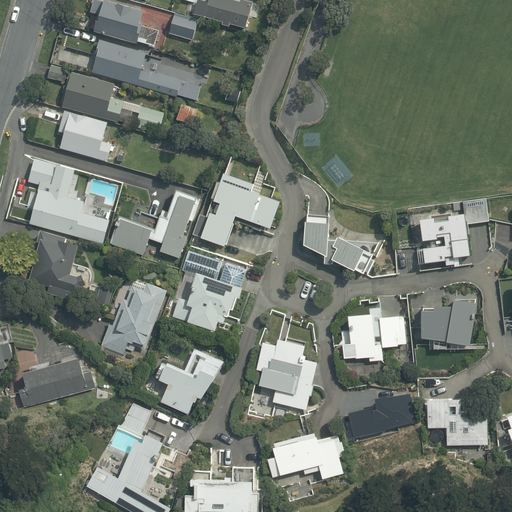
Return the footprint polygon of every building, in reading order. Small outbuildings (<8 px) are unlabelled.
[(95,31),(138,44),(138,42),(155,46),(160,31),(141,25),(145,11),(105,0),(104,2),(96,0),(95,0),(92,12),(100,15),(99,18),(98,18),(96,25),(97,26),(95,31)] [(231,24),(246,28),(253,2),(247,0),(240,0),(240,1),(236,0),(210,0),(206,17),(224,21),(223,25),(230,26),(231,24)] [(171,33),(193,39),(199,19),(177,13),(171,33)] [(178,94),(198,100),(202,86),(182,80),(183,79),(160,72),(159,75),(144,71),(149,52),(101,40),(97,56),(93,55),(89,69),(94,70),(93,74),(177,97),(178,94)] [(48,78),(65,83),(69,69),(52,64),(48,78)] [(142,126),(160,130),(165,111),(113,98),(117,83),(73,72),(64,106),(130,123),(133,112),(140,114),(137,127),(142,128),(142,126)] [(228,96),(237,99),(242,85),(232,82),(228,96)] [(177,120),(193,125),(198,107),(183,103),(177,120)] [(117,161),(123,163),(126,154),(112,151),(113,144),(104,142),(109,122),(66,111),(60,132),(65,133),(61,148),(117,163),(117,161)] [(33,209),(30,224),(103,244),(110,219),(81,212),(84,201),(68,196),(76,169),(35,158),(28,182),(40,185),(38,193),(32,191),(27,208),(33,209)] [(194,234),(226,245),(236,216),(271,227),(280,200),(251,190),(254,182),(224,172),(221,181),(218,181),(206,216),(201,214),(194,234)] [(205,181),(197,179),(195,186),(203,189),(205,181)] [(155,229),(120,216),(119,221),(117,220),(115,225),(117,225),(110,243),(143,255),(149,238),(163,243),(160,251),(180,258),(187,236),(184,235),(189,220),(193,221),(201,200),(197,198),(198,196),(176,189),(168,212),(163,210),(161,215),(160,215),(155,229)] [(465,213),(420,219),(423,241),(438,239),(438,237),(445,237),(446,245),(423,248),(425,264),(445,261),(446,265),(455,264),(455,257),(471,255),(467,224),(489,221),(486,198),(463,201),(465,213)] [(328,240),(330,214),(308,213),(307,221),(305,221),(304,244),(325,255),(325,264),(332,264),(334,260),(355,271),(355,269),(364,274),(365,272),(368,274),(375,260),(371,258),(381,242),(347,241),(338,236),(336,240),(328,240)] [(40,243),(29,282),(49,287),(47,294),(79,302),(83,286),(87,284),(82,273),(78,276),(72,274),(80,245),(67,241),(68,237),(41,230),(38,243),(40,243)] [(241,287),(247,270),(227,263),(221,280),(198,272),(193,287),(194,288),(189,301),(180,297),(174,316),(215,330),(218,321),(224,323),(226,316),(229,317),(231,309),(233,310),(237,297),(240,297),(243,288),(241,287)] [(110,324),(102,346),(125,355),(128,348),(135,351),(137,345),(145,348),(168,289),(147,281),(143,290),(133,286),(128,299),(125,298),(114,326),(110,324)] [(115,290),(102,286),(97,302),(110,306),(115,290)] [(470,345),(477,303),(454,299),(453,306),(434,306),(434,310),(422,310),(421,338),(470,345)] [(371,313),(349,315),(352,341),(343,342),(344,357),(355,356),(356,358),(369,357),(369,361),(383,359),(382,347),(406,345),(404,318),(401,318),(400,315),(382,317),(381,306),(371,307),(371,313)] [(0,367),(5,366),(4,361),(6,360),(5,358),(14,356),(10,341),(2,343),(0,335),(0,367)] [(273,399),(306,407),(310,392),(312,393),(314,382),(312,382),(318,359),(302,355),(305,343),(278,337),(276,342),(263,339),(257,368),(262,369),(259,383),(275,387),(273,399)] [(170,384),(162,401),(189,412),(194,400),(197,401),(199,396),(202,397),(223,360),(196,349),(184,371),(168,363),(167,365),(162,363),(157,377),(160,378),(160,379),(170,384)] [(21,390),(25,406),(97,387),(92,370),(85,372),(81,357),(39,368),(38,365),(30,367),(31,371),(25,373),(29,388),(21,390)] [(348,412),(355,438),(387,430),(386,429),(416,422),(410,392),(375,397),(377,408),(373,409),(372,407),(348,412)] [(447,427),(448,445),(488,444),(487,415),(462,415),(462,397),(427,398),(428,427),(447,427)] [(136,449),(152,411),(134,403),(114,439),(136,449)] [(142,491),(167,435),(150,427),(132,466),(130,465),(123,480),(95,462),(83,483),(133,511),(169,511),(172,507),(142,491)] [(268,456),(273,474),(303,466),(304,471),(320,466),(323,476),(344,470),(340,456),(345,455),(341,440),(336,441),(334,435),(318,439),(317,433),(314,434),(313,431),(272,442),(276,454),(268,456)] [(185,493),(184,510),(257,511),(258,491),(252,490),(253,466),(233,466),(232,477),(206,476),(206,473),(190,472),(190,482),(195,482),(194,493),(185,493)]
